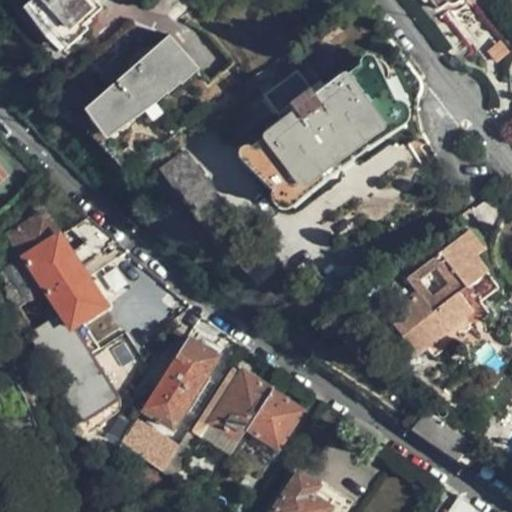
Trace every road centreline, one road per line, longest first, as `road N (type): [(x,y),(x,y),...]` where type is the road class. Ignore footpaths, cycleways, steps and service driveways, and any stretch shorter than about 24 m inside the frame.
road 1 (residential): [(0,110),(248,338),(502,511)]
road 2 (residential): [(384,0),(511,164)]
